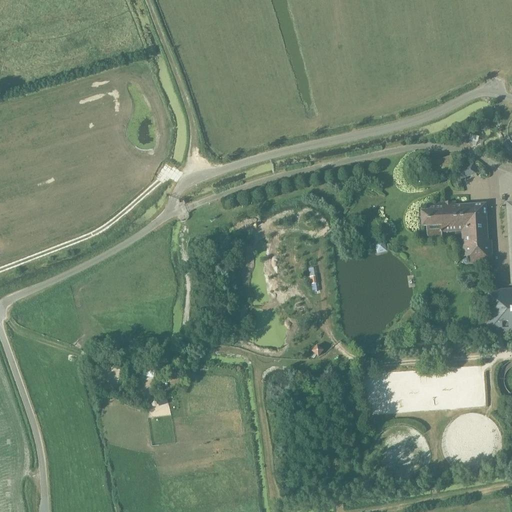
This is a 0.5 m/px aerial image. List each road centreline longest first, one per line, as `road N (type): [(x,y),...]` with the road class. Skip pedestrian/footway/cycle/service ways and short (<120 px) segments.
road 1 (track): [(511,171),(419,147),(277,177),(187,207)]
road 2 (track): [(0,270),(96,233),(168,173),(187,182)]
road 3 (unclassified): [(0,305),(138,239),(172,212)]
road 4 (track): [(195,178),(192,122),(147,0)]
road 5 (unclassified): [(45,511),(34,427),(0,332)]
